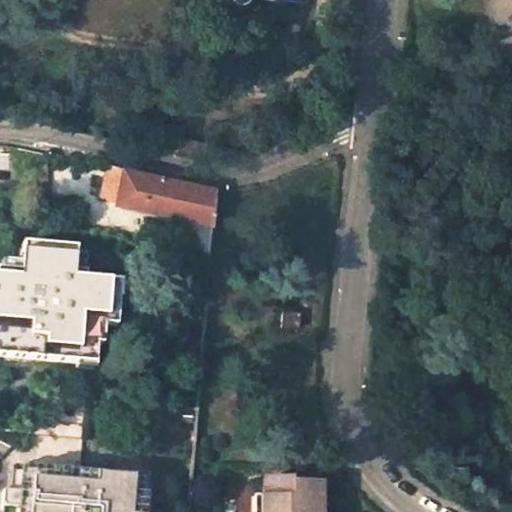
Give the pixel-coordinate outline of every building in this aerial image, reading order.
[(201,142),(179,136),(182,126),(157,120),(151,147),(198,158),(201,142)] [(107,164),(100,198),(211,222),(213,188),(107,164)] [(74,248),(22,244),(20,272),(0,270),(0,357),(75,364),(75,369),(93,370),(95,346),(104,347),(105,328),(116,329),(120,280),(83,278),(84,273),(72,272),(74,248)] [(275,327),(293,330),(295,313),(278,310),(275,327)] [(115,384),(135,385),(136,365),(116,364),(115,384)] [(19,466),(9,465),(6,491),(17,491),(19,466)] [(143,511),(145,498),(145,497),(131,496),(133,476),(19,466),(17,491),(6,491),(0,490),(0,506),(3,507),(2,511),(143,511)] [(149,498),(151,473),(133,472),(133,476),(131,496),(145,497),(145,498),(149,498)] [(319,511),(321,485),(291,485),(292,478),(261,477),(261,496),(260,511),(319,511)] [(260,511),(261,496),(248,496),(247,511),(260,511)]
